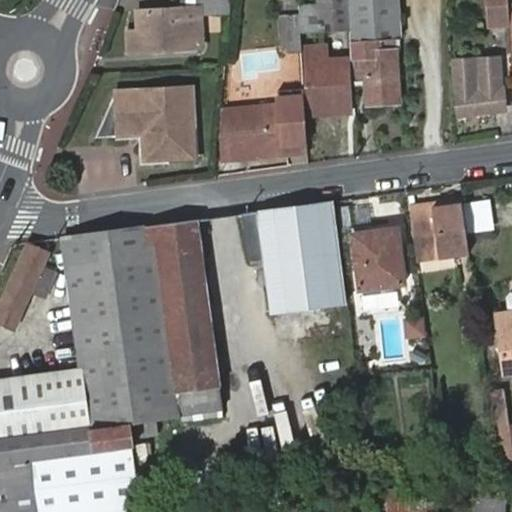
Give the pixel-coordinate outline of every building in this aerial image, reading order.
[(300,26),(301,36),(351,32),(348,0),(317,0),(318,5),(299,6),(300,26)] [(393,39),(401,39),(398,0),(348,0),(351,32),(351,42),(393,39)] [(507,0),(485,0),(487,28),(509,27),(507,0)] [(202,48),(200,6),(137,10),(138,32),(127,32),(128,51),(202,48)] [(301,36),(300,26),(279,27),(281,66),(302,64),(301,36)] [(394,50),(393,39),(351,42),(353,81),(367,80),(369,104),(399,101),(395,50),(394,50)] [(329,45),(305,47),(310,105),(350,102),(347,60),(330,61),(329,45)] [(451,58),(451,90),(455,119),(508,113),(504,88),(501,55),(451,58)] [(118,90),(98,137),(119,135),(120,136),(143,135),(144,161),(199,159),(195,86),(118,90)] [(286,120),(287,149),(307,147),(304,93),(285,95),(285,101),(286,120)] [(223,123),(222,161),(287,155),(287,149),(286,120),(285,101),(222,107),(223,123)] [(333,201),(242,214),(249,261),(266,258),(273,312),(346,302),(345,292),(333,201)] [(463,213),(451,215),(452,222),(463,220),(463,213)] [(411,220),(418,270),(469,263),(463,220),(452,222),(451,215),(411,220)] [(197,220),(66,238),(83,370),(42,375),(0,381),(0,511),(142,511),(130,423),(137,422),(155,420),(181,417),(181,415),(222,409),(197,220)] [(352,235),(360,289),(405,283),(398,228),(352,235)] [(29,244),(0,308),(0,322),(14,329),(32,290),(46,296),(52,283),(48,281),(51,274),(46,271),(44,276),(39,274),(49,253),(29,244)] [(400,291),(363,291),(363,307),(400,307),(400,291)] [(511,314),(499,316),(507,374),(511,372),(511,314)] [(408,322),(411,337),(427,334),(424,318),(408,322)] [(493,428),(507,426),(503,392),(488,394),(492,428),(493,428)] [(156,433),(155,420),(137,422),(138,436),(156,433)] [(511,450),(507,426),(493,428),(497,462),(511,460),(511,450)] [(476,498),(507,500),(508,484),(477,484),(476,498)] [(437,511),(438,490),(385,490),(384,511),(437,511)] [(476,498),(475,511),(505,511),(507,500),(476,498)]
